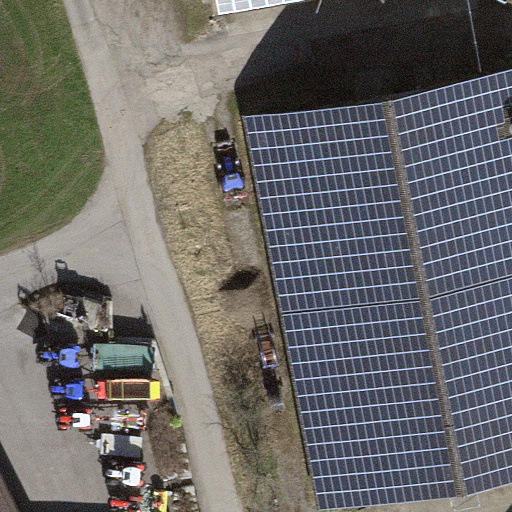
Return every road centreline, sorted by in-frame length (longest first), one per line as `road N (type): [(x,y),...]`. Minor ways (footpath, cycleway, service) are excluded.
road 1 (residential): [(230,511),(102,61)]
road 2 (track): [(0,264),(142,215)]
